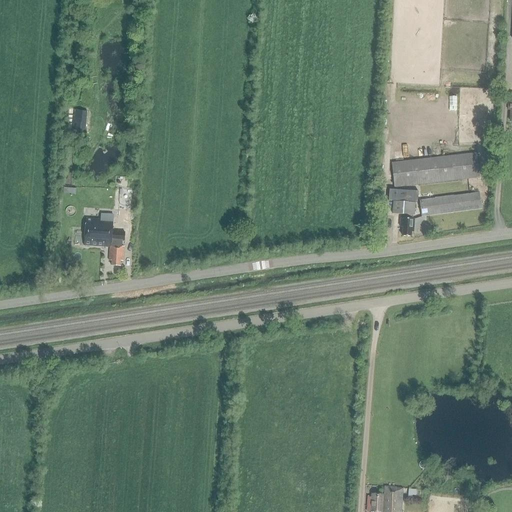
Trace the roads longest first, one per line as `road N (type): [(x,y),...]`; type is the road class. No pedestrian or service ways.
road 1 (unclassified): [(0,360),(511,283)]
road 2 (unclassified): [(0,305),(511,234)]
road 3 (track): [(380,303),(360,511)]
